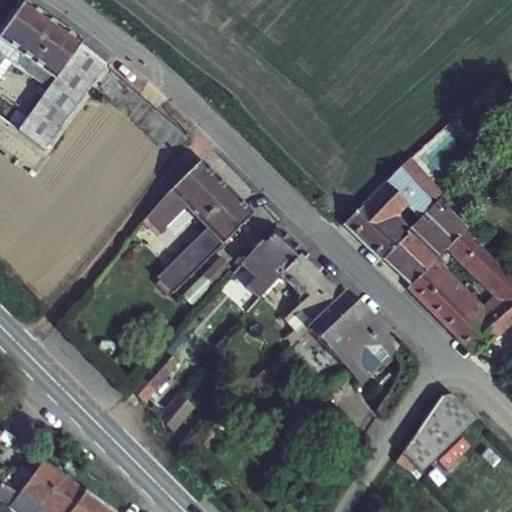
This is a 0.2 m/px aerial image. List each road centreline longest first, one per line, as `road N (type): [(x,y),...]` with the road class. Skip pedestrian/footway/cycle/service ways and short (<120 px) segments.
road 1 (unclassified): [(449,358),(215,126)]
road 2 (unclassified): [(23,346),(215,126)]
road 3 (tertiary): [(188,511),(23,346)]
road 4 (unclassified): [(215,126),(150,64),(63,0)]
road 5 (unclassified): [(449,358),(345,511)]
